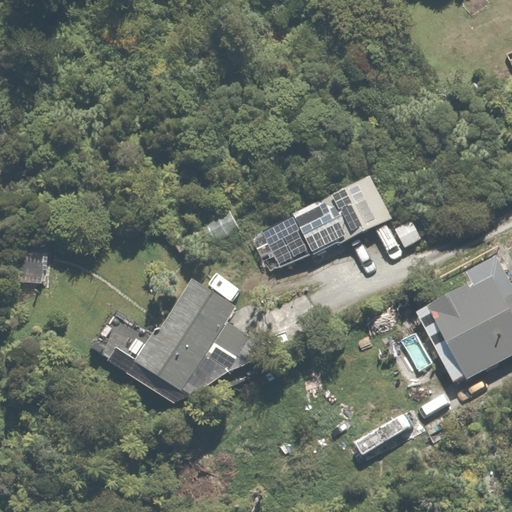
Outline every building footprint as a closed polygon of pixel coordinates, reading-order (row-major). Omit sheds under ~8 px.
[(374,174),(292,215),(313,258),(396,217),(374,174)] [(228,208),(192,229),(204,250),(241,229),(228,208)] [(51,243),(19,244),(20,285),(52,284),(51,243)] [(471,285),(424,307),(444,349),(437,352),(451,381),(511,352),(511,290),(496,256),(464,270),(471,285)] [(227,304),(184,278),(132,363),(177,390),(193,363),(226,383),(251,342),(217,322),(227,304)] [(416,403),(344,438),(358,467),(430,433),(416,403)]
